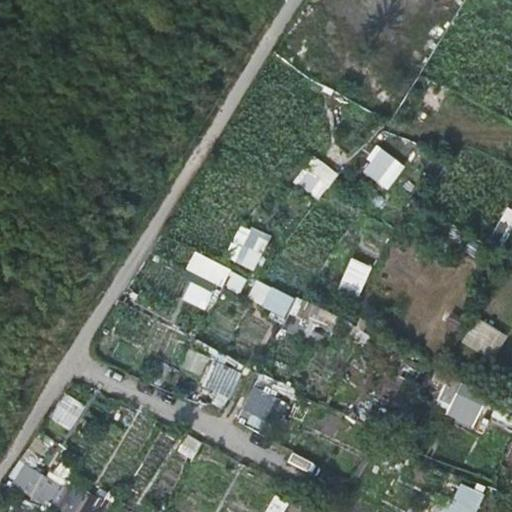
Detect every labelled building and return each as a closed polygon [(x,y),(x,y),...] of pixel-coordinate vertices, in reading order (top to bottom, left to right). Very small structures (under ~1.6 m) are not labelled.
[(323,77),(336,87),(343,75),(330,66),(323,77)] [(361,170),(389,190),(407,166),(379,146),(361,170)] [(292,180),(318,200),(339,174),(313,154),(292,180)] [(507,243),(511,231),(511,208),(506,206),(492,237),(507,243)] [(228,256),(259,269),(272,236),(241,223),(228,256)] [(197,255),(189,269),(207,278),(215,265),(197,255)] [(283,304),(267,296),(263,305),(278,313),(283,304)] [(488,321),(480,314),(473,324),(482,330),(488,321)] [(330,339),(335,328),(315,318),(310,328),(330,339)] [(202,376),(209,358),(190,349),(182,368),(202,376)] [(229,398),(241,374),(214,360),(202,384),(229,398)] [(278,434),(290,385),(252,376),(241,425),(278,434)] [(462,380),(447,414),(475,426),(490,391),(462,380)] [(511,411),(497,404),(491,416),(511,425),(511,411)] [(196,463),(187,482),(220,497),(229,478),(196,463)] [(461,482),(447,511),(475,511),(485,493),(461,482)] [(56,492),(42,485),(35,498),(48,505),(56,492)]
